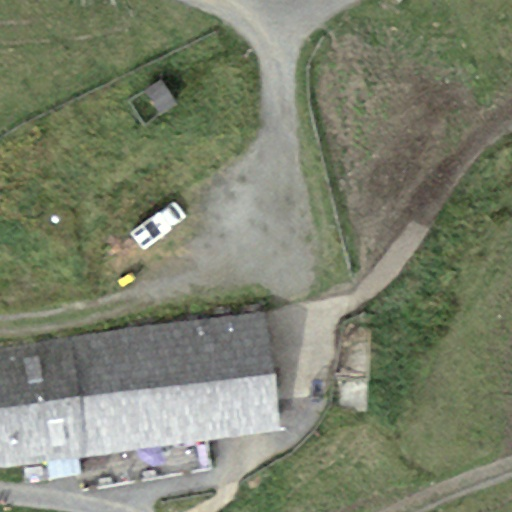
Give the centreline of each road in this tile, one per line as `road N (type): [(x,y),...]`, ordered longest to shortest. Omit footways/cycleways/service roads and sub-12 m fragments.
road 1 (track): [(276,18),(276,98),(260,193),(217,255),(174,280)]
road 2 (track): [(0,327),(76,316),(174,280)]
road 3 (track): [(334,0),(276,18),(217,0)]
road 4 (track): [(401,511),(511,465)]
